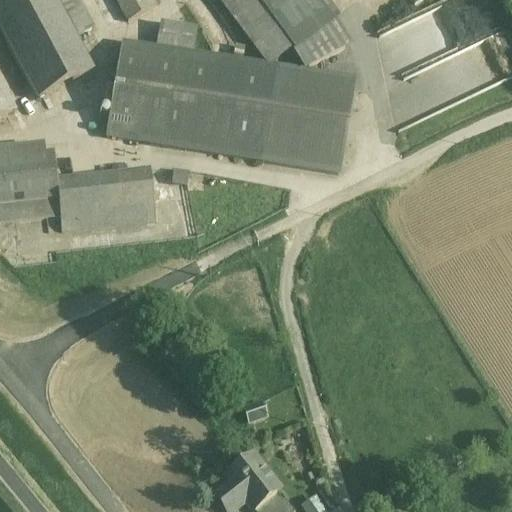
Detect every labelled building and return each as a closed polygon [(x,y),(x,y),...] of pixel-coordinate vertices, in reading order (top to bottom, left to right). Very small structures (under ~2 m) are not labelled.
[(98,73),(60,0),(0,0),(0,27),(41,101),(98,73)] [(114,0),(123,20),(156,4),(154,0),(114,0)] [(327,0),(216,0),(266,68),(276,69),(295,53),(299,58),(345,23),(327,0)] [(497,0),(440,0),(437,1),(436,0),(425,0),(415,4),(419,14),(377,31),(395,76),(509,31),(497,0)] [(358,135),(358,82),(276,69),(266,68),(125,46),(108,142),(346,184),(358,135)] [(412,90),(424,117),(484,92),(472,65),(412,90)] [(0,126),(22,115),(0,76),(0,126)] [(65,241),(160,230),(155,176),(65,183),(60,151),(0,156),(0,230),(64,226),(65,241)] [(251,511),(296,511),(253,455),(229,474),(236,481),(208,500),(217,511),(240,511),(247,507),(251,511)] [(303,511),(326,511),(327,511),(316,495),(299,506),(303,511)]
